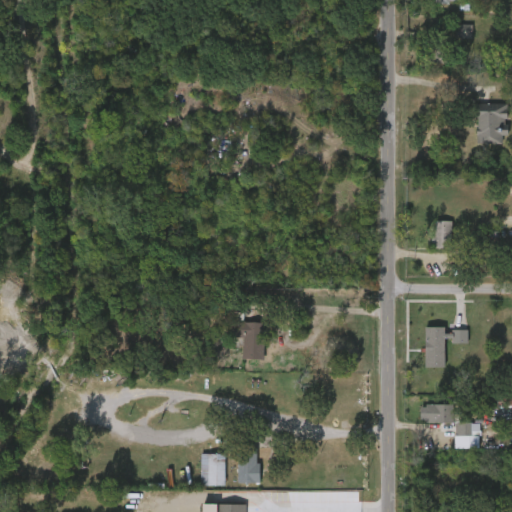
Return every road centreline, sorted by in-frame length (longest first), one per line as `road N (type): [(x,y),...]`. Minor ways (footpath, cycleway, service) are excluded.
road 1 (tertiary): [(387,0),(388,511)]
road 2 (residential): [(389,288),(511,288)]
